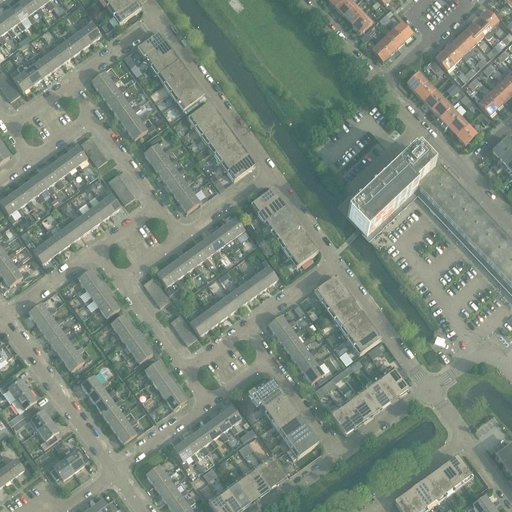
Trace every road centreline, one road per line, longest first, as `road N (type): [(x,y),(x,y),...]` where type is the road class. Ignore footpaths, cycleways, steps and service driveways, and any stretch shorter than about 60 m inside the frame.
road 1 (residential): [(269,171),(158,16)]
road 2 (residential): [(113,471),(3,318)]
road 3 (residential): [(428,393),(331,259)]
